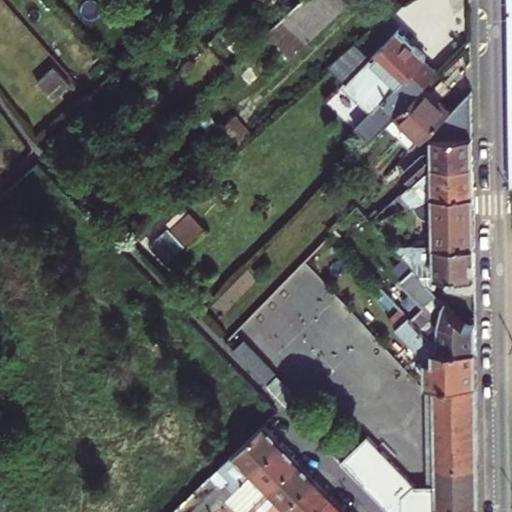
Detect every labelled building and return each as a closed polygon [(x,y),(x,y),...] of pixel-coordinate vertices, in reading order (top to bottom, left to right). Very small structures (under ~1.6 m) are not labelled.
[(295,0),(265,28),(288,52),(343,0),(295,0)] [(355,38),(328,62),(387,119),(423,82),(434,71),(420,55),(422,52),(398,26),(371,53),(355,38)] [(62,67),(47,80),(63,99),(78,86),(62,67)] [(423,82),(387,119),(382,123),(409,150),(428,130),(449,109),(423,82)] [(368,220),(395,195),(430,161),(472,160),(470,87),(449,109),(428,130),(429,152),(418,152),(357,208),(361,212),(368,220)] [(201,104),(193,95),(184,104),(210,135),(234,114),(201,104)] [(234,114),(210,135),(226,153),(250,132),(234,114)] [(404,206),(418,198),(430,192),(472,194),(472,160),(430,161),(395,195),(404,206)] [(389,242),(473,241),(472,194),(430,192),(418,198),(419,237),(414,236),(413,226),(375,227),(389,242)] [(330,231),(336,237),(361,212),(357,208),(355,206),(330,231)] [(473,241),(389,242),(411,266),(432,288),(432,274),(450,274),(451,289),(474,290),(473,241)] [(463,322),(432,288),(411,266),(403,274),(418,289),(415,292),(438,316),(439,345),(475,347),(474,323),(463,322)] [(474,323),(474,290),(451,289),(450,274),(432,274),(432,288),(463,322),(474,323)] [(399,304),(379,283),(371,290),(392,312),(399,304)] [(433,511),(477,511),(475,382),(475,366),(475,347),(439,345),(399,304),(392,312),(386,317),(395,326),(394,327),(422,357),(424,383),(430,383),(433,482),(433,511)] [(266,383),(336,456),(346,446),(276,374),(266,383)] [(210,511),(226,497),(283,442),(264,422),(209,476),(216,483),(187,511),(210,511)] [(367,433),(340,459),(390,511),(433,511),(433,482),(414,483),(367,433)] [(239,511),(244,511),(259,497),(299,458),(283,442),(226,497),(239,511)] [(280,511),(317,477),(299,458),(259,497),(269,508),(264,511),(280,511)] [(318,511),(335,495),(317,477),(280,511),(318,511)] [(351,511),(335,495),(318,511),(351,511)]
